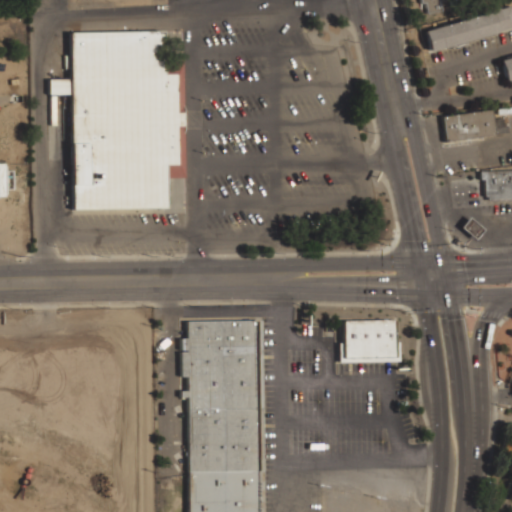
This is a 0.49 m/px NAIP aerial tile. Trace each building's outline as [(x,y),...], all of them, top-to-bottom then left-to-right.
[(511,29),(511,18),(509,8),(423,28),(428,50),(511,29)] [(68,34),(162,32),(163,76),(176,75),(178,165),(166,165),(167,213),(73,216),(69,95),(48,96),(48,81),(69,80),(68,34)] [(511,55),(499,59),(505,80),(511,77),(511,55)] [(440,115),(444,141),(507,133),(505,117),(493,119),(491,108),(440,115)] [(511,198),(485,199),(485,196),(483,196),(482,179),(478,179),(478,172),(511,170),(511,198)] [(474,239),(459,227),(468,217),(482,229),(474,239)] [(341,320),(341,343),(338,343),(338,363),(399,361),(399,341),(394,341),(394,319),(341,320)] [(188,511),(186,321),(255,320),(257,511),(188,511)]
